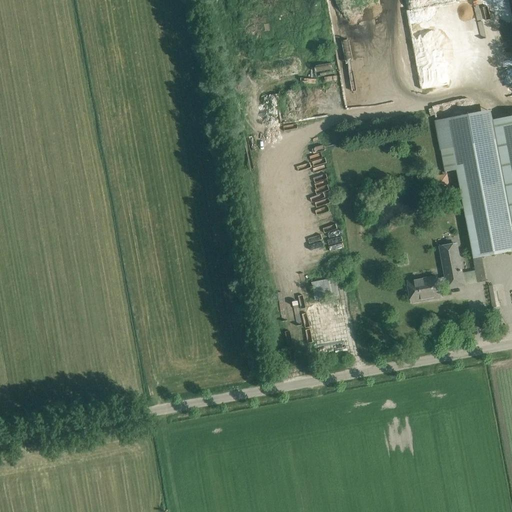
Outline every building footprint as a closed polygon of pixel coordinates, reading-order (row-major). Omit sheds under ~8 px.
[(450,35),(455,34),(451,19),(457,17),(454,5),(438,9),(442,23),(446,22),(450,35)] [(511,226),(494,131),(481,133),(483,142),(453,148),(478,282),(487,281),(482,256),(511,250),(511,226)] [(447,173),(434,175),(436,186),(437,196),(450,194),(449,184),(447,173)] [(315,207),(316,217),(331,216),(330,199),(322,200),(322,206),(315,207)] [(464,285),(462,275),(457,244),(441,247),(446,276),(438,278),(437,276),(408,282),(412,302),(423,300),(422,297),(441,294),(439,286),(448,285),(448,288),(464,285)] [(339,294),(335,278),(311,284),(315,300),(339,294)] [(487,305),(495,304),(495,285),(487,285),(487,305)] [(326,327),(329,340),(344,337),(341,324),(326,327)]
